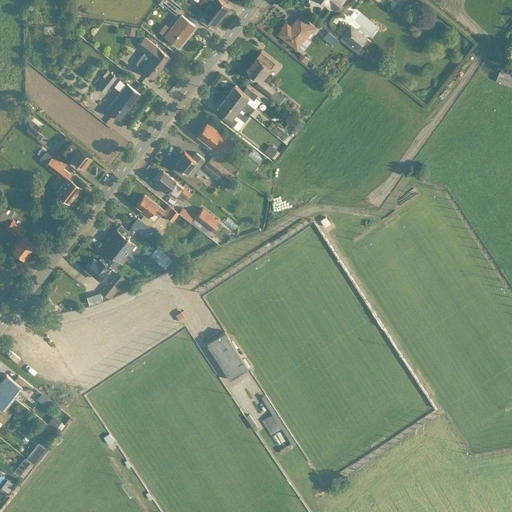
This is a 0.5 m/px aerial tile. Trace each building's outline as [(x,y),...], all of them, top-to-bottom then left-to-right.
[(172,11),(176,5),(167,0),(166,0),(163,4),(172,11)] [(211,0),(201,14),(216,25),(231,6),(224,0),(211,0)] [(164,35),(180,47),(197,25),(181,13),(164,35)] [(277,33),(298,49),(316,26),(300,13),(292,24),(286,20),(277,33)] [(118,23),(118,31),(127,32),(127,24),(118,23)] [(126,57),(154,79),(171,56),(144,35),(126,57)] [(248,68),(263,80),(272,68),(256,57),(248,68)] [(95,81),(106,90),(118,76),(108,67),(95,81)] [(511,71),(499,67),(495,77),(511,83),(511,71)] [(248,86),(263,97),(268,90),(253,79),(248,86)] [(120,120),(141,93),(127,82),(106,109),(120,120)] [(236,84),(228,94),(244,106),(252,96),(236,84)] [(219,105),(235,117),(244,106),(228,94),(219,105)] [(301,115),(306,110),(298,102),(293,108),(301,115)] [(30,120),(27,126),(34,130),(37,125),(30,120)] [(196,135),(211,146),(222,132),(207,120),(196,135)] [(291,135),(298,124),(292,120),(285,131),(291,135)] [(57,145),(85,168),(93,158),(65,135),(57,145)] [(188,172),(198,160),(184,150),(175,162),(188,172)] [(55,191),(70,203),(82,186),(69,176),(71,172),(51,157),(44,166),(64,181),(55,191)] [(155,179),(176,195),(183,186),(162,170),(155,179)] [(220,174),(214,182),(227,191),(233,182),(220,174)] [(151,216),(160,204),(145,193),(137,205),(151,216)] [(185,220),(189,215),(178,204),(173,209),(185,220)] [(202,205),(193,215),(208,227),(217,217),(202,205)] [(323,214),(316,216),(319,225),(326,222),(323,214)] [(223,217),(217,221),(224,231),(230,227),(223,217)] [(10,248),(25,259),(37,242),(24,232),(27,228),(13,218),(6,227),(19,237),(10,248)] [(101,247),(123,262),(137,243),(114,228),(101,247)] [(160,265),(168,256),(152,243),(144,252),(160,265)] [(84,268),(98,279),(109,266),(94,254),(84,268)] [(97,291),(104,296),(108,292),(112,296),(124,280),(112,271),(97,291)] [(188,318),(181,309),(175,313),(181,322),(188,318)] [(233,379),(248,369),(223,330),(208,340),(233,379)] [(0,354),(7,359),(11,353),(0,347),(0,354)] [(5,373),(0,380),(0,384),(12,394),(20,384),(5,373)] [(0,405),(3,407),(12,394),(0,384),(0,405)] [(252,384),(246,388),(252,396),(258,392),(252,384)] [(297,441),(265,394),(261,397),(273,414),(262,421),(271,434),(281,427),(292,445),(297,441)] [(259,428),(250,414),(245,417),(255,431),(259,428)] [(270,436),(276,445),(283,440),(277,432),(270,436)] [(20,457),(9,466),(17,475),(27,466),(20,457)] [(0,480),(0,492),(1,493),(9,483),(2,478),(0,480)]
